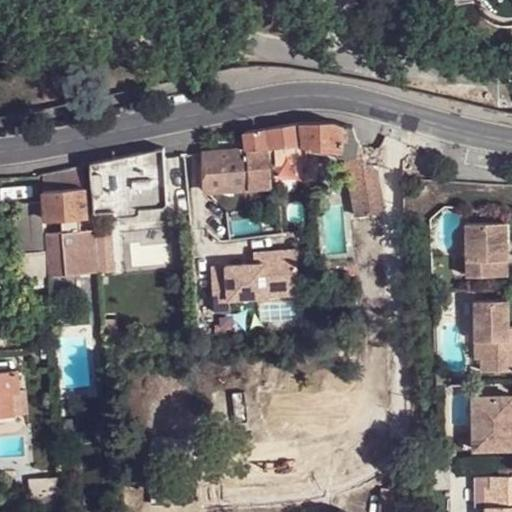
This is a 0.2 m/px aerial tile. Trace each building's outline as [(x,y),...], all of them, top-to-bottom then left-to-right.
[(302,121),(245,131),(249,186),(270,184),(272,184),(269,148),(274,147),(304,142),(302,121)] [(359,129),(343,124),(331,121),(302,121),(304,142),(342,147),(350,149),(354,178),(360,213),(385,209),(390,201),(385,175),(384,169),(377,162),(369,163),(365,141),(359,129)] [(395,138),(386,136),(386,144),(404,146),(404,142),(395,138)] [(274,147),(277,164),(305,162),(304,142),(274,147)] [(91,162),(95,211),(113,210),(113,207),(144,205),(145,208),(166,206),(170,202),(165,147),(91,162)] [(206,151),(203,151),(206,190),(249,186),(246,148),(246,147),(206,151)] [(84,164),(44,172),(45,190),(47,216),(63,214),(64,229),(48,230),(49,247),(46,247),(48,267),(48,273),(92,270),(89,228),(82,228),(80,213),(88,213),(84,164)] [(46,245),(43,207),(42,198),(23,199),(24,209),(9,209),(13,248),(46,245)] [(190,222),(188,209),(176,211),(178,224),(190,222)] [(509,217),(467,217),(468,270),(510,270),(509,217)] [(99,273),(108,273),(105,228),(97,229),(99,273)] [(209,263),(213,308),(229,307),(227,296),(265,290),(263,277),(295,273),(293,244),(261,247),(262,258),(252,259),(209,263)] [(16,270),(48,267),(46,247),(46,245),(13,248),(16,270)] [(251,248),(252,259),(262,258),(261,247),(251,248)] [(263,277),(265,290),(297,285),(295,273),(263,277)] [(510,295),(476,295),(477,354),(484,354),(483,367),(511,366),(511,339),(510,339),(510,322),(510,295)] [(233,334),(229,307),(213,308),(216,334),(233,334)] [(23,392),(21,369),(0,371),(0,414),(16,413),(16,392),(23,392)] [(511,391),(480,393),(480,410),(472,409),(473,446),(511,444),(511,391)] [(63,468),(46,469),(49,496),(65,502),(63,468)] [(511,511),(511,470),(490,471),(490,483),(485,484),(485,511),(511,511)] [(422,494),(382,488),(380,505),(378,511),(419,511),(420,511),(422,494)]
